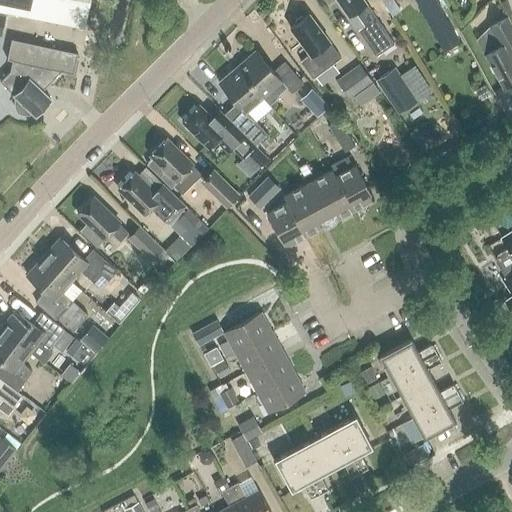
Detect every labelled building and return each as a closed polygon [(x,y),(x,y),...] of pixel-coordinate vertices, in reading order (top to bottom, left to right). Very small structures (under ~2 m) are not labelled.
[(0,0),(0,11),(84,28),(89,0),(0,0)] [(388,33),(364,0),(337,0),(348,16),(355,11),(365,25),(358,30),(369,46),(388,33)] [(416,0),(443,50),(459,42),(436,0),(416,0)] [(303,18),(301,17),(295,21),(295,24),(290,28),(309,54),(300,61),(313,78),(341,58),(329,42),(309,14),(303,18)] [(490,26),(501,47),(486,55),(504,88),(511,83),(511,54),(510,52),(511,50),(511,25),(507,17),(490,26)] [(13,81),(7,88),(17,97),(16,101),(16,107),(18,113),(23,115),(30,115),(33,113),(36,115),(51,99),(29,78),(45,61),(26,44),(14,56),(11,52),(5,58),(15,67),(7,75),(13,81)] [(303,83),(284,62),(273,72),(256,52),(238,68),(262,96),(270,105),(275,101),(280,93),(287,87),(291,93),(303,83)] [(338,82),(350,99),(373,83),(361,66),(338,82)] [(375,80),(399,114),(419,100),(395,66),(375,80)] [(268,136),(246,110),(262,96),(238,68),(219,84),(236,104),(224,114),(244,134),(256,147),(268,136)] [(320,113),(327,106),(320,98),(309,108),(316,116),(320,113)] [(198,105),(182,121),(209,148),(216,141),(228,152),(236,144),(259,167),(267,158),(219,110),(211,118),(198,105)] [(411,134),(421,149),(428,144),(418,129),(411,134)] [(193,165),(166,139),(150,155),(153,157),(147,164),(171,188),(173,186),(182,194),(202,174),(192,165),(193,165)] [(374,198),(355,165),(335,175),(353,210),(374,198)] [(225,209),(239,195),(213,168),(199,182),(225,209)] [(329,223),(353,210),(335,175),(332,170),(308,183),(329,223)] [(186,206),(163,184),(154,192),(134,172),(118,188),(144,214),(152,206),(169,223),(186,206)] [(260,208),(280,188),(267,176),(248,196),(260,208)] [(286,202),(305,236),(329,223),(308,183),(283,196),(286,202)] [(95,246),(96,247),(111,232),(120,241),(128,233),(119,224),(119,223),(93,197),(77,213),(87,223),(80,230),(96,245),(95,246)] [(286,202),(266,213),(285,247),(305,236),(286,202)] [(191,246),(208,228),(188,209),(171,227),(191,246)] [(151,262),(163,249),(139,225),(127,238),(151,262)] [(511,231),(502,238),(511,254),(511,231)] [(84,260),(60,238),(43,257),(70,281),(79,270),(101,289),(117,271),(93,249),(84,260)] [(61,291),(70,281),(43,257),(27,275),(45,291),(35,302),(55,319),(57,317),(68,327),(83,310),(61,291)] [(511,306),(511,273),(503,279),(511,294),(511,299),(509,301),(511,306)] [(132,292),(120,307),(127,313),(140,298),(132,292)] [(33,324),(15,310),(0,330),(29,352),(37,340),(49,349),(52,344),(63,329),(41,312),(33,324)] [(224,332),(235,352),(272,333),(260,312),(224,332)] [(216,320),(193,333),(199,345),(218,335),(223,332),(217,322),(216,320)] [(105,341),(89,328),(79,340),(95,353),(105,341)] [(20,363),(29,352),(0,330),(0,329),(0,360),(3,363),(0,367),(0,378),(17,391),(32,371),(20,363)] [(63,329),(52,344),(62,352),(73,337),(63,329)] [(246,372),(283,352),(272,333),(235,352),(246,372)] [(436,353),(432,344),(431,344),(431,345),(418,352),(411,340),(380,357),(390,376),(436,353)] [(82,344),(72,357),(84,367),(94,354),(82,344)] [(295,373),(283,352),(246,372),(257,392),(295,373)] [(441,361),(436,353),(390,376),(402,397),(433,380),(427,368),(440,361),(440,362),(441,361)] [(224,360),(213,366),(220,378),(231,372),(224,360)] [(376,379),(370,366),(359,372),(365,384),(376,379)] [(74,367),(65,378),(71,382),(79,371),(74,367)] [(305,393),(295,373),(257,392),(268,413),(305,393)] [(0,409),(8,415),(23,396),(17,391),(0,378),(0,409)] [(458,393),(453,384),(452,384),(453,385),(439,392),(433,380),(402,397),(412,416),(458,393)] [(384,394),(378,382),(368,387),(374,399),(384,394)] [(462,401),(458,393),(412,416),(423,438),(455,421),(448,408),(462,401),(462,402),(462,401)] [(355,416),(334,427),(359,473),(368,468),(360,454),(372,447),(355,416)] [(254,419),(239,426),(247,440),(261,433),(254,419)] [(351,477),(359,473),(334,427),(315,438),(332,469),(343,463),(351,477)] [(231,440),(235,449),(247,443),(243,434),(231,440)] [(0,469),(16,449),(0,437),(0,469)] [(320,475),(332,469),(315,438),(295,448),(319,494),(328,490),(320,475)] [(310,499),(319,494),(295,448),(274,460),(291,491),(303,485),(310,499)] [(223,477),(213,481),(218,492),(228,487),(223,477)] [(270,511),(259,490),(246,497),(238,482),(229,487),(243,511),(270,511)] [(243,511),(229,487),(221,491),(229,506),(217,511),(243,511)] [(160,511),(153,499),(145,503),(149,511),(160,511)] [(125,511),(143,511),(138,501),(124,509),(125,511)]
